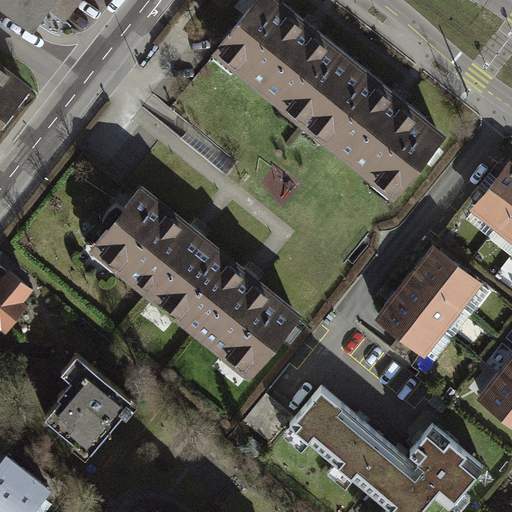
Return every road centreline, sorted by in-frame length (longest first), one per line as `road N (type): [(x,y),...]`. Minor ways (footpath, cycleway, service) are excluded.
road 1 (residential): [(511,111),(284,401)]
road 2 (secondary): [(384,0),(511,99)]
road 3 (tertiary): [(80,90),(0,190)]
